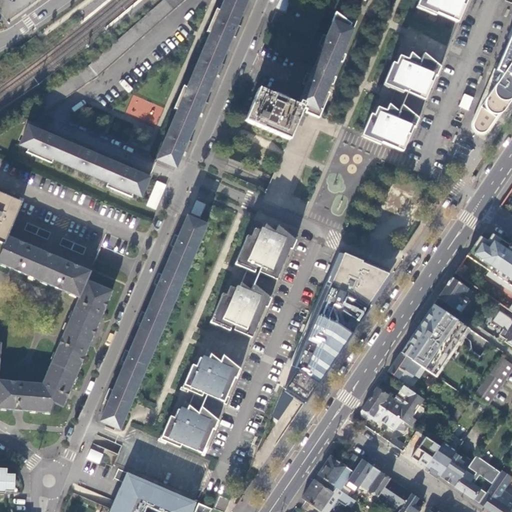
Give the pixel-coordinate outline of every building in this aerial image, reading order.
[(99,77),(186,0),(164,0),(90,66),(38,101),(46,113),(99,77)] [(226,0),(221,12),(211,34),(188,89),(179,111),(162,151),(159,156),(161,161),(176,168),(184,149),(188,151),(192,142),(188,141),(200,111),(204,113),(208,104),(204,102),(217,72),(221,74),(224,65),(220,63),(233,34),(237,35),(241,27),(237,25),(247,0),(226,0)] [(459,23),(468,0),(421,0),(419,6),(459,23)] [(211,34),(221,12),(218,11),(208,33),(211,34)] [(352,26),(337,15),(333,25),(328,37),(324,35),(320,44),(324,46),(310,77),(306,75),(302,84),(307,86),(299,103),(305,105),(319,111),(326,95),(330,85),(333,78),(339,63),(342,56),(352,33),(349,31),(352,26)] [(511,30),(511,31),(511,38),(498,72),(504,76),(484,104),(478,117),(475,124),(475,125),(475,126),(475,128),(476,130),(477,131),(479,132),(481,134),(482,134),(484,134),(486,133),(489,132),(490,131),(491,130),(496,122),(511,98),(511,30)] [(424,55),(420,62),(411,54),(408,60),(400,57),(396,65),(394,64),(385,85),(426,101),(440,68),(424,55)] [(176,109),(179,111),(188,89),(185,87),(176,109)] [(305,105),(299,103),(298,106),(259,90),(245,121),(290,141),(300,117),(303,109),(305,105)] [(305,105),(303,109),(306,110),(305,114),(319,119),(329,96),(326,95),(319,111),(305,105)] [(402,107),(400,114),(389,105),(387,112),(379,108),(375,117),(372,116),(364,136),(404,153),(418,120),(402,107)] [(134,194),(142,197),(150,178),(131,170),(133,167),(124,163),(122,166),(93,154),(94,151),(86,147),(84,151),(55,138),(56,135),(47,131),(46,134),(29,127),(22,142),(21,145),(29,149),(54,159),(109,183),(134,194)] [(54,159),(29,149),(28,153),(52,163),(54,159)] [(149,200),(146,206),(156,210),(166,186),(157,181),(149,200)] [(132,197),(134,194),(109,183),(108,187),(132,197)] [(24,408),(52,411),(56,402),(64,405),(67,399),(71,389),(89,347),(91,343),(99,324),(101,319),(113,291),(88,280),(91,271),(10,236),(21,211),(24,203),(19,201),(0,192),(0,241),(6,244),(0,258),(0,262),(11,267),(21,272),(56,287),(80,297),(59,348),(49,369),(44,382),(0,379),(1,364),(3,342),(0,342),(0,406),(13,407),(24,408)] [(190,213),(200,217),(205,204),(196,200),(190,213)] [(207,225),(188,217),(179,237),(175,235),(172,244),(175,245),(163,275),(159,273),(156,282),(159,284),(147,313),(143,312),(139,321),(143,322),(130,352),(127,350),(123,359),(127,360),(115,390),(111,388),(107,397),(111,399),(102,421),(120,429),(207,225)] [(259,225),(272,230),(261,221),(259,225)] [(250,238),(247,237),(235,265),(254,273),(258,266),(261,267),(260,271),(278,278),(290,247),(292,248),(296,239),(276,223),(272,230),(259,225),(257,230),(254,228),(250,238)] [(480,237),(466,257),(489,272),(486,276),(511,293),(511,305),(509,310),(511,312),(511,248),(492,235),(487,242),(480,237)] [(285,389),(306,403),(370,308),(367,306),(381,286),(389,273),(362,262),(362,261),(340,251),(331,273),(335,275),(330,287),(326,285),(292,366),(299,369),(285,389)] [(452,277),(438,299),(460,313),(465,305),(467,306),(470,302),(468,300),(473,292),(452,277)] [(234,284),(248,289),(236,280),(234,284)] [(227,292),(224,291),(210,323),(230,331),(233,324),(237,326),(235,330),(253,337),(270,295),(251,282),(248,289),(234,284),(234,286),(230,285),(227,292)] [(434,304),(420,325),(401,352),(412,359),(412,360),(422,367),(438,378),(470,328),(451,316),(434,304)] [(511,324),(507,331),(504,328),(499,335),(506,340),(504,341),(511,346),(511,324)] [(210,359),(220,363),(207,351),(203,360),(209,361),(210,359)] [(401,352),(388,371),(399,378),(403,380),(401,383),(403,386),(408,389),(411,386),(414,388),(426,370),(422,367),(412,360),(412,359),(401,352)] [(196,365),(193,364),(183,388),(202,396),(203,394),(225,402),(239,371),(223,357),(220,363),(210,359),(209,361),(203,360),(199,358),(196,365)] [(511,373),(511,364),(501,357),(491,373),(490,373),(475,395),(489,404),(491,405),(511,373)] [(387,374),(384,378),(392,384),(395,379),(387,374)] [(388,395),(380,406),(402,421),(413,428),(417,421),(412,417),(424,399),(408,389),(403,386),(394,400),(388,395)] [(377,388),(370,399),(380,406),(388,395),(377,388)] [(489,404),(475,395),(472,400),(469,403),(474,407),(467,418),(474,423),(481,412),(483,413),(489,404)] [(469,403),(472,400),(467,397),(452,419),(457,422),(469,403)] [(380,406),(370,399),(363,409),(394,431),(402,421),(380,406)] [(185,404),(182,412),(187,413),(188,411),(199,415),(185,404)] [(161,440),(180,448),(182,444),(204,454),(217,421),(202,408),(199,415),(188,411),(187,413),(182,412),(178,409),(174,418),(171,416),(161,440)] [(390,442),(400,449),(404,443),(394,436),(390,442)] [(420,463),(426,467),(435,454),(429,450),(431,447),(426,444),(428,441),(423,438),(419,443),(412,438),(406,447),(423,459),(420,463)] [(88,458),(100,464),(104,454),(92,449),(88,458)] [(345,467),(331,457),(318,475),(341,491),(344,486),(348,480),(362,460),(354,454),(345,467)] [(440,476),(454,486),(465,471),(465,470),(467,467),(472,460),(462,455),(460,457),(455,454),(440,476)] [(500,472),(475,455),(472,460),(467,467),(476,473),(474,476),(465,470),(465,471),(473,477),(470,481),(472,483),(474,479),(476,481),(480,475),(492,484),(500,472)] [(361,485),(373,467),(362,460),(348,480),(356,486),(354,489),(357,491),(361,485)] [(379,496),(391,479),(373,467),(361,485),(379,497),(379,496)] [(0,491),(5,492),(5,490),(15,490),(15,474),(7,474),(8,469),(0,468),(0,491)] [(189,511),(194,501),(120,468),(115,478),(125,482),(112,511),(189,511)] [(479,503),(492,511),(509,511),(511,508),(511,495),(503,489),(511,477),(501,470),(500,472),(492,484),(486,493),(479,503)] [(454,486),(473,498),(480,488),(476,486),(478,482),(476,481),(474,479),(472,483),(470,481),(473,477),(465,471),(454,486)] [(341,491),(318,475),(302,499),(322,511),(329,511),(339,500),(344,493),(341,491)] [(400,509),(411,493),(391,479),(379,496),(400,509)] [(350,490),(344,486),(341,491),(344,493),(347,495),(350,490)] [(473,498),(479,503),(486,493),(480,488),(473,498)] [(356,501),(347,495),(344,493),(339,500),(351,508),(356,501)] [(419,498),(411,493),(400,509),(398,511),(418,511),(421,509),(415,504),(419,498)] [(214,509),(221,511),(224,511),(230,500),(220,496),(214,509)] [(194,511),(209,511),(212,508),(198,502),(194,511)]
